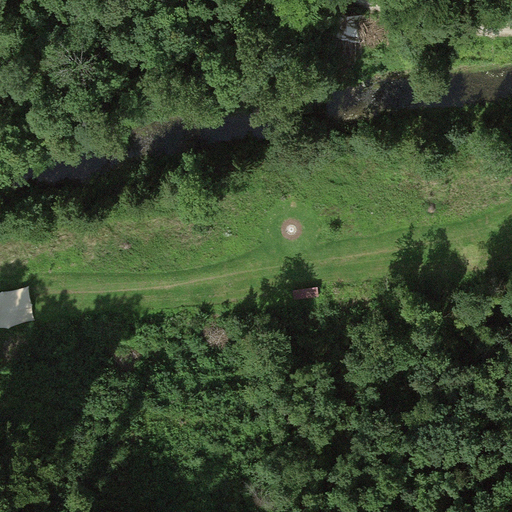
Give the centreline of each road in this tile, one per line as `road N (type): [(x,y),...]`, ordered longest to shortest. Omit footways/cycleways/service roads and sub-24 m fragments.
road 1 (track): [(0,361),(511,244)]
road 2 (track): [(361,0),(425,21),(511,28)]
